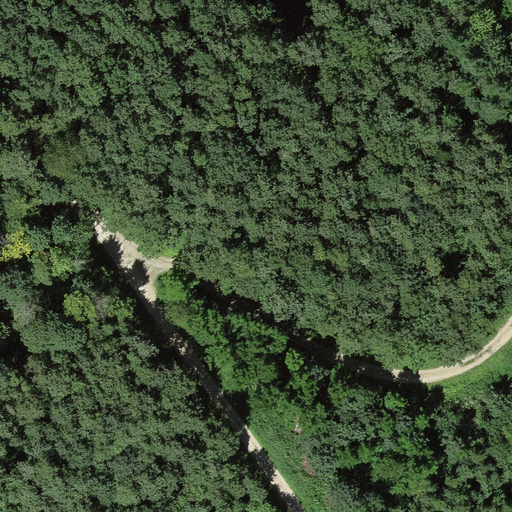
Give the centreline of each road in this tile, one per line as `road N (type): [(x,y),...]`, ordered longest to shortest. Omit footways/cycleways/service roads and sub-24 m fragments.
road 1 (track): [(126,265),(183,270),(339,363),(390,379),(468,365),(511,319)]
road 2 (track): [(296,511),(126,265)]
road 3 (track): [(0,105),(126,265)]
